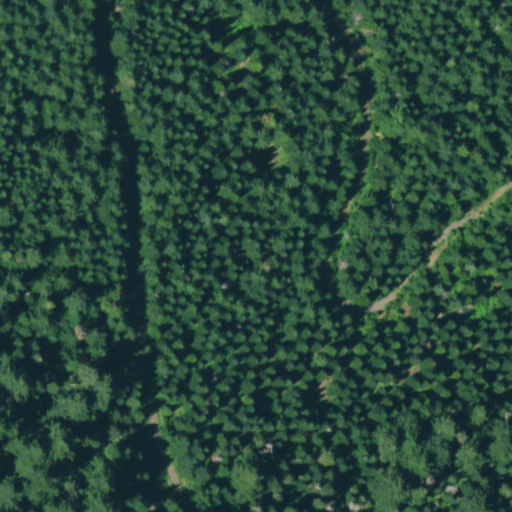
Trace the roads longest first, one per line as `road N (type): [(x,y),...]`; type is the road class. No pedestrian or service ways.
road 1 (track): [(308,0),(347,34),(361,103),(359,154),(322,249),(329,297),(348,311),(369,309),(436,240),(511,184)]
road 2 (residential): [(94,0),(135,374),(178,511)]
